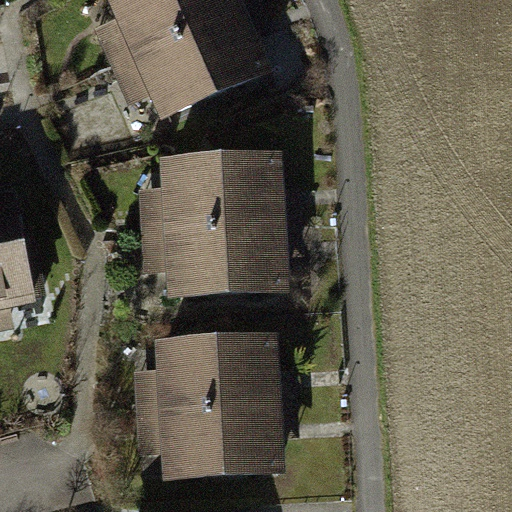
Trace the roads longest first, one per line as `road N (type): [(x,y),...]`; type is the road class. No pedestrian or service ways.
road 1 (residential): [(8,511),(79,447),(117,264),(23,21)]
road 2 (track): [(324,0),(346,78),(373,511)]
